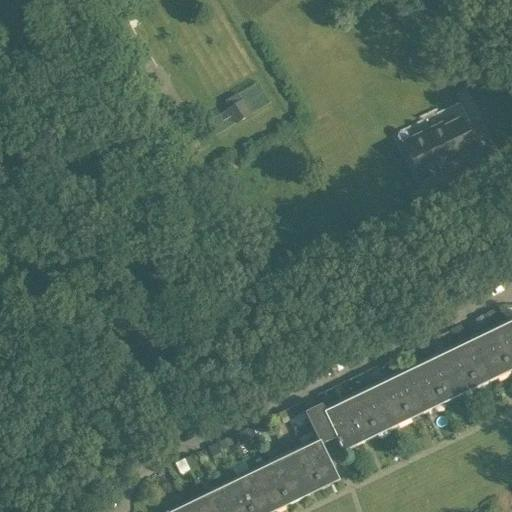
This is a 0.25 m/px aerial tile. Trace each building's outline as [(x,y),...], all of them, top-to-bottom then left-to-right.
[(133,35),(113,2),(82,21),(92,37),(100,32),(110,48),(133,35)] [(153,67),(136,41),(112,56),(129,83),(153,67)] [(228,111),(209,122),(216,135),(271,104),(259,83),(239,94),(243,101),(239,103),(235,96),(225,102),(229,109),(227,109),(228,111)] [(169,126),(151,99),(129,113),(147,140),(169,126)] [(405,148),(419,177),(420,177),(421,180),(438,172),(436,169),(475,150),(460,121),(444,129),(442,125),(426,133),(428,136),(405,148)] [(462,191),(447,199),(452,208),(467,201),(462,191)] [(342,454),(511,371),(511,322),(324,413),(321,406),(304,414),(318,443),(174,511),(276,511),(338,482),(321,446),(335,439),(342,454)] [(260,423),(252,428),(255,434),(263,430),(260,423)] [(253,437),(249,428),(240,433),(243,441),(253,437)] [(218,443),(221,450),(232,445),(229,438),(218,443)] [(216,444),(207,448),(211,457),(212,457),(220,453),(216,444)] [(191,457),(185,460),(190,471),(197,467),(191,457)] [(185,460),(174,465),(179,476),(190,471),(185,460)] [(172,480),(167,468),(158,473),(163,484),(172,480)]
